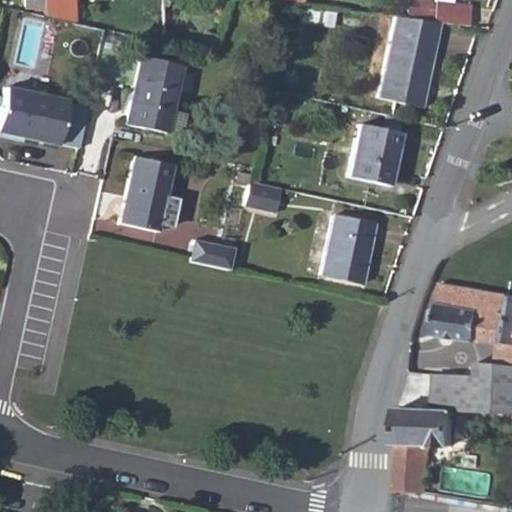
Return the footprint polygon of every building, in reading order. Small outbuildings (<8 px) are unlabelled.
[(73,0),(44,0),(45,16),(75,23),(73,0)] [(404,3),(402,18),(429,22),(431,7),(404,3)] [(431,7),(429,22),(437,23),(464,26),(466,12),(431,7)] [(402,18),(391,16),(373,100),(417,111),(437,23),(429,22),(402,18)] [(101,49),(96,74),(135,83),(140,57),(101,49)] [(140,57),(135,83),(126,125),(168,135),(183,67),(140,57)] [(4,88),(0,106),(0,131),(57,145),(66,102),(4,88)] [(354,127),(341,179),(383,189),(396,137),(354,127)] [(134,160),(119,225),(157,233),(172,169),(134,160)] [(249,185),(247,191),(278,198),(279,192),(249,185)] [(247,191),(243,210),(274,217),(278,198),(247,191)] [(326,218),(313,277),(354,287),(368,228),(326,218)] [(189,265),(230,274),(234,252),(193,244),(189,265)] [(508,295),(441,284),(433,336),(475,341),(475,339),(500,344),(500,343),(508,295)] [(496,368),(511,370),(511,344),(500,343),(500,344),(496,368)] [(397,409),(395,491),(398,491),(429,492),(429,446),(451,446),(451,411),(511,414),(511,370),(496,368),(476,365),(476,378),(432,375),(430,410),(397,409)]
